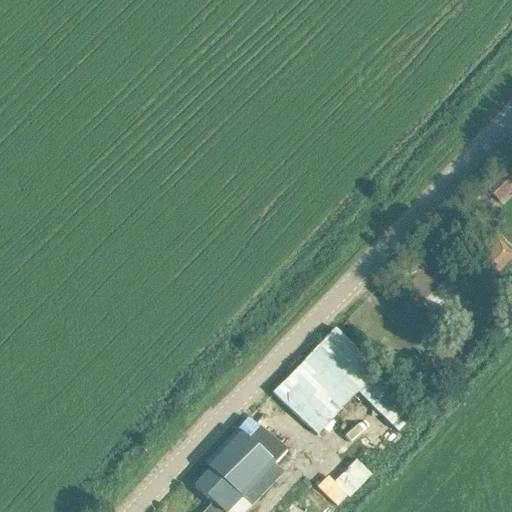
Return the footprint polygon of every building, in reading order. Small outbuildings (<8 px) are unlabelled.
[(499,205),(511,191),(511,165),(510,163),(484,189),(499,205)] [(483,289),(511,258),(511,255),(497,242),(467,274),(483,289)] [(316,437),(378,373),(334,330),(272,394),(316,437)] [(203,511),(246,511),(250,509),(294,463),(290,459),(273,443),(259,429),(247,441),(236,432),(204,466),(209,471),(194,488),(212,503),(203,511)] [(369,454),(347,478),(364,493),(386,469),(369,454)]
